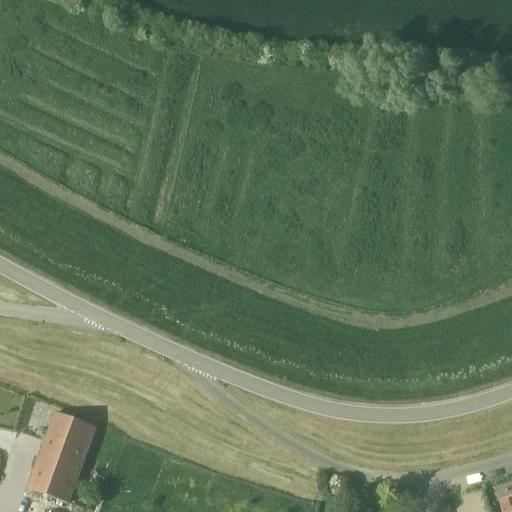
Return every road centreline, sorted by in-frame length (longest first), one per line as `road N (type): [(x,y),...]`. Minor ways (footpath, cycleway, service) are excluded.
road 1 (track): [(141,234),(353,325),(419,322),(511,290)]
road 2 (residential): [(511,456),(404,479),(361,476),(244,415),(170,351)]
road 3 (tertiary): [(511,397),(460,412),(371,418),(322,408),(170,351)]
road 4 (track): [(0,160),(141,234)]
